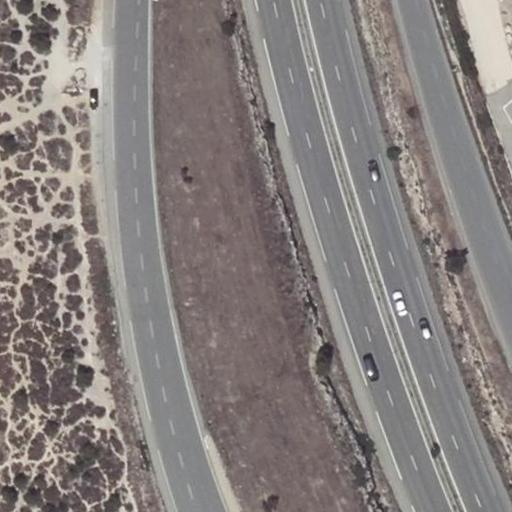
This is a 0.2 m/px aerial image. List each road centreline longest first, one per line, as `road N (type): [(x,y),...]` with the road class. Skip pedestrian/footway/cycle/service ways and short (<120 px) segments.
road 1 (trunk): [(488,511),(391,255),(343,101),(322,0)]
road 2 (trunk): [(273,0),(348,274),(437,511)]
road 3 (trunk): [(133,0),(136,220),(156,358),(186,480)]
road 4 (primary): [(511,310),(412,0)]
